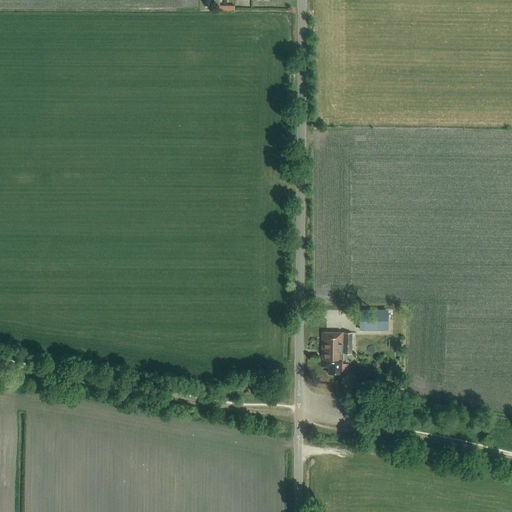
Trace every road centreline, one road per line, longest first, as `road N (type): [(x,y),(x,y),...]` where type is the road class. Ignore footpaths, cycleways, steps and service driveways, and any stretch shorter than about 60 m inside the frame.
road 1 (tertiary): [(298,511),(302,0)]
road 2 (track): [(0,364),(244,409),(298,411)]
